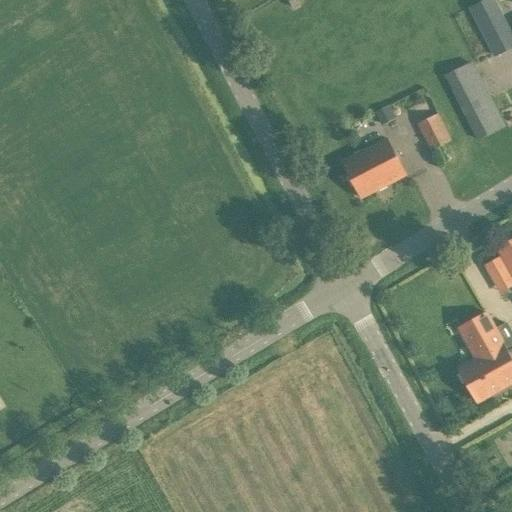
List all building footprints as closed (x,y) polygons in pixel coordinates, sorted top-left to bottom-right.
[(511,47),(511,40),(491,0),(487,0),(470,9),(495,57),(511,47)] [(444,72),(474,139),(503,126),(473,58),(444,72)] [(394,118),(387,107),(378,112),(383,123),(394,118)] [(451,140),(436,112),(418,122),(432,150),(451,140)] [(406,175),(387,140),(342,163),(360,198),(406,175)] [(511,239),(497,248),(511,276),(511,239)] [(511,380),(511,358),(486,312),(458,328),(475,358),(458,367),(477,399),(511,380)]
